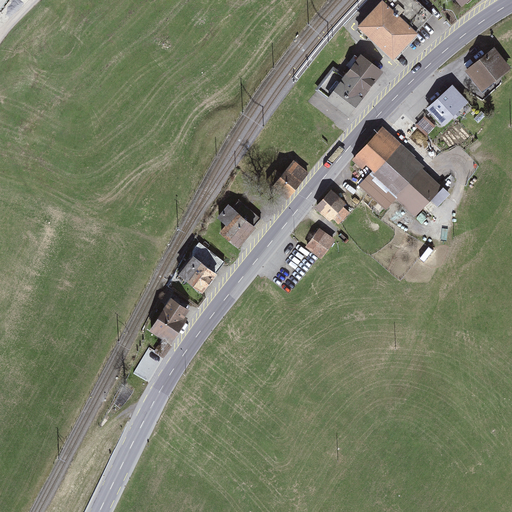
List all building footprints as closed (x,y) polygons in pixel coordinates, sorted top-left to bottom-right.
[(357,27),(393,61),(418,34),(417,32),(384,2),(382,0),(357,27)] [(385,0),(384,2),(417,32),(432,16),(415,0),(385,0)] [(494,47),(465,71),(482,92),(511,69),(494,47)] [(361,55),(326,101),(349,118),(383,72),(361,55)] [(453,85),(426,109),(441,126),(468,102),(453,85)] [(426,166),(383,127),(353,160),(369,175),(359,186),(386,211),(396,200),(415,217),(442,187),(423,169),(426,166)] [(294,161),(272,187),(287,200),(309,173),(294,161)] [(331,191),(316,208),(331,221),(346,204),(331,191)] [(220,233),(238,249),(256,228),(237,212),(220,233)] [(336,240),(320,228),(305,247),(321,259),(336,240)] [(179,276),(202,294),(217,274),(194,257),(179,276)] [(171,299),(150,331),(170,345),(187,318),(186,317),(190,311),(171,299)]
